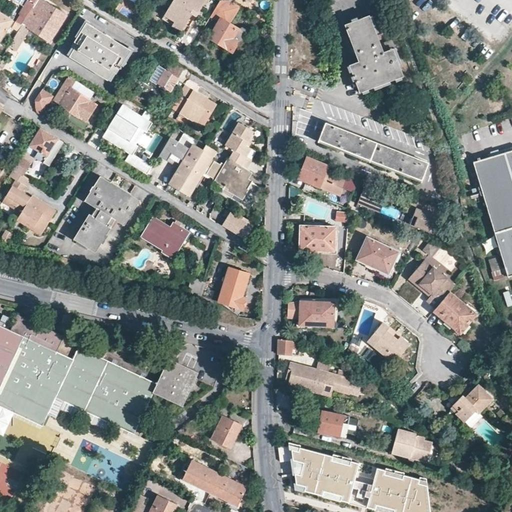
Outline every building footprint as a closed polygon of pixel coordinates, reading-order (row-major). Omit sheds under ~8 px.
[(50,40),(67,12),(46,0),(37,0),(35,4),(26,18),(23,23),(24,23),(11,44),(17,48),(29,27),(50,40)] [(26,18),(35,4),(28,0),(27,0),(19,14),(26,18)] [(206,0),(174,0),(171,6),(165,15),(176,22),(178,19),(186,24),(196,9),(200,12),(206,0)] [(229,24),(240,6),(230,0),(220,0),(211,16),(219,21),(209,38),(232,52),(238,41),(242,41),(247,34),(245,29),(241,26),(240,27),(237,28),(229,24)] [(190,27),(200,12),(196,9),(186,24),(190,27)] [(0,40),(13,19),(0,11),(0,40)] [(257,16),(265,21),(267,17),(260,12),(257,16)] [(163,19),(186,33),(190,27),(186,24),(178,19),(176,22),(165,15),(163,19)] [(403,75),(393,48),(395,47),(392,38),(380,43),(369,15),(346,25),(356,54),(357,54),(360,61),(350,65),(360,92),(403,75)] [(21,25),(15,21),(11,27),(18,31),(21,25)] [(130,50),(86,23),(67,54),(110,81),(119,67),(120,68),(122,66),(120,65),(130,50)] [(170,91),(183,70),(170,62),(165,69),(160,66),(151,80),(170,91)] [(96,104),(89,100),(94,92),(69,76),(53,100),(61,105),(79,116),(85,120),(96,104)] [(191,90),(183,86),(177,95),(185,100),(191,90)] [(43,111),(52,96),(42,89),(36,99),(35,100),(35,101),(35,107),(43,111)] [(177,95),(170,108),(202,127),(215,105),(191,90),(185,100),(177,95)] [(146,132),(152,123),(122,104),(102,137),(109,141),(112,137),(117,140),(115,144),(129,153),(125,160),(147,174),(152,166),(133,154),(138,146),(130,141),(138,127),(146,132)] [(427,163),(327,122),(320,139),(421,178),(427,163)] [(234,150),(229,158),(246,168),(251,160),(249,159),(246,157),(248,153),(243,150),(246,146),(245,145),(248,140),(253,132),(238,123),(225,144),(234,150)] [(30,144),(29,143),(13,168),(23,174),(30,163),(27,161),(35,148),(38,150),(35,155),(44,161),(58,138),(40,127),(30,144)] [(170,136),(159,155),(179,167),(170,183),(190,194),(216,150),(208,146),(206,144),(205,145),(202,150),(193,144),(196,140),(184,132),(179,142),(170,136)] [(48,163),(62,140),(58,138),(44,161),(48,163)] [(202,150),(205,145),(196,140),(193,144),(202,150)] [(511,274),(511,145),(488,153),(488,156),(482,158),(481,156),(478,157),(478,159),(471,161),(471,162),(477,183),(480,182),(489,211),(508,275),(509,276),(511,274)] [(328,165),(308,157),(299,178),(305,180),(321,186),(326,172),(328,165)] [(246,168),(229,158),(225,164),(221,162),(220,164),(214,160),(206,174),(216,180),(215,181),(223,185),(221,188),(222,189),(223,186),(242,197),(246,189),(248,190),(252,182),(246,179),(251,171),(247,169),(246,168)] [(13,168),(9,175),(16,179),(4,200),(22,211),(31,196),(23,191),(30,178),(23,174),(13,168)] [(347,180),(326,172),(321,186),(341,194),(347,180)] [(124,224),(139,199),(130,194),(111,182),(101,175),(86,200),(97,207),(91,215),(90,214),(74,238),(95,251),(102,242),(100,241),(106,232),(107,233),(111,226),(113,228),(118,220),(124,224)] [(441,217),(444,209),(425,202),(422,209),(410,204),(411,204),(410,203),(366,186),(357,207),(363,209),(365,206),(377,211),(382,199),(386,200),(408,209),(407,212),(415,215),(419,217),(415,226),(443,237),(447,228),(443,226),(446,219),(441,217)] [(22,211),(18,218),(27,223),(29,220),(44,230),(50,221),(48,219),(50,215),(52,217),(57,209),(32,194),(31,196),(22,211)] [(413,197),(410,203),(411,204),(410,204),(422,209),(425,202),(413,197)] [(382,199),(377,211),(381,212),(386,200),(382,199)] [(221,213),(213,208),(213,209),(209,215),(210,216),(217,220),(221,213)] [(335,221),(346,224),(348,214),(337,211),(335,221)] [(245,237),(252,225),(230,212),(223,224),(245,237)] [(173,257),(188,232),(173,223),(172,226),(154,216),(142,236),(165,249),(164,251),(173,257)] [(29,220),(27,223),(43,232),(44,230),(29,220)] [(336,251),(337,227),(336,227),(302,225),(302,226),(301,250),(335,251),(336,251)] [(52,244),(61,246),(62,238),(53,236),(52,244)] [(388,274),(399,251),(368,236),(357,259),(388,274)] [(428,241),(422,254),(454,269),(460,257),(428,241)] [(427,301),(436,308),(450,292),(455,285),(425,260),(411,276),(428,291),(426,293),(430,297),(427,301)] [(217,296),(215,301),(216,301),(242,309),(246,298),(241,296),(248,273),(229,267),(220,297),(217,296)] [(428,291),(411,276),(409,278),(426,293),(428,291)] [(192,277),(188,291),(202,296),(206,282),(192,277)] [(436,308),(433,311),(461,334),(476,315),(450,292),(436,308)] [(334,327),(335,301),(300,300),(300,302),(288,304),(287,317),(299,317),(299,326),(334,327)] [(18,308),(10,324),(27,332),(35,317),(18,308)] [(27,332),(10,324),(0,318),(0,399),(39,419),(52,394),(71,354),(56,346),(63,331),(35,317),(27,332)] [(408,343),(399,336),(397,338),(387,329),(389,327),(383,322),(368,340),(368,341),(385,355),(388,352),(397,359),(408,345),(409,344),(409,343),(408,343)] [(397,338),(399,336),(389,327),(387,329),(397,338)] [(278,339),(278,353),(290,353),(291,353),(292,352),(292,344),(295,344),(295,341),(292,341),(293,341),(293,340),(292,340),(278,339)] [(71,354),(52,394),(135,434),(153,393),(157,385),(75,345),(71,354)] [(394,362),(397,359),(388,352),(385,355),(393,362),(394,362)] [(169,359),(153,393),(185,408),(200,373),(169,359)] [(350,392),(353,380),(347,378),(338,376),(328,373),(331,363),(319,360),(316,370),(291,363),(287,377),(291,379),(290,384),(331,395),(333,387),(350,392)] [(338,376),(347,378),(348,372),(340,370),(338,376)] [(464,399),(461,397),(453,405),(457,410),(457,414),(464,420),(476,409),(479,412),(492,397),(480,386),(479,384),(473,390),(464,399)] [(469,387),(461,397),(464,399),(473,390),(469,387)] [(277,405),(293,409),(296,393),(277,389),(277,405)] [(63,403),(61,410),(70,413),(72,406),(63,403)] [(345,436),(349,416),(323,410),(319,431),(345,436)] [(230,448),(242,423),(222,414),(211,438),(230,448)] [(392,451),(392,452),(428,461),(433,442),(424,440),(425,437),(415,435),(416,433),(398,429),(392,451)] [(367,508),(382,511),(430,511),(427,482),(377,469),(373,486),(353,481),(358,463),(289,445),(289,447),(291,461),(295,490),(348,503),(352,489),(358,490),(356,497),(369,500),(367,508)] [(289,447),(279,448),(281,462),(291,461),(289,447)] [(209,491),(219,472),(191,459),(182,478),(209,491)] [(246,486),(219,472),(209,491),(237,505),(246,486)] [(147,511),(132,504),(130,509),(131,510),(135,511),(172,511),(177,504),(157,494),(148,511),(147,511)]
